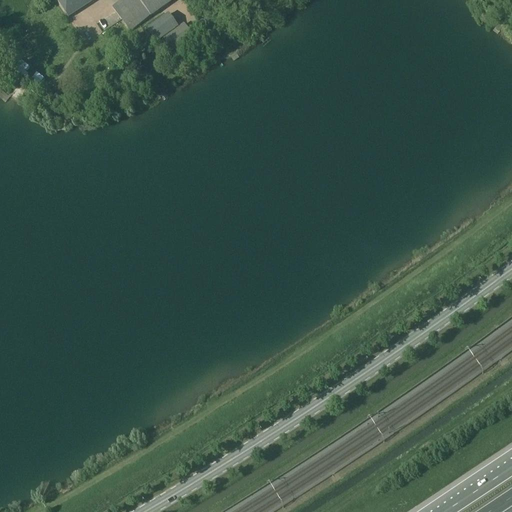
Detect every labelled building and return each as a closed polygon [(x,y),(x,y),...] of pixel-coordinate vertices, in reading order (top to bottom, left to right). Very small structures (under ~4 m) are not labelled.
[(98,0),(55,0),(68,19),(98,0)] [(174,0),(123,0),(112,8),(130,33),(175,1),(174,0)] [(154,42),(162,37),(163,39),(173,53),(194,38),(184,25),(178,29),(169,15),(154,25),(154,26),(146,31),(154,42)] [(213,26),(208,31),(219,43),(224,38),(213,26)] [(147,53),(142,48),(137,52),(141,58),(147,53)] [(39,88),(45,79),(38,73),(31,82),(39,88)]
